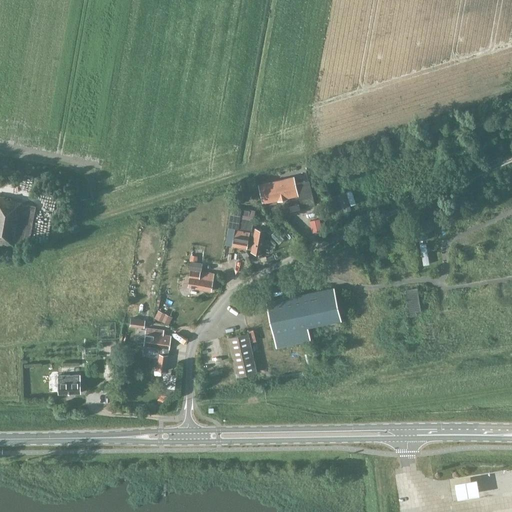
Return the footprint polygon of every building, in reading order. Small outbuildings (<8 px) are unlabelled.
[(293,175),(259,183),(262,200),(298,192),(302,207),(314,204),(309,180),(305,181),(295,183),(293,175)] [(28,245),(35,206),(22,204),(22,202),(4,198),(4,196),(0,195),(0,244),(14,247),(15,243),(28,245)] [(229,206),(226,228),(235,229),(249,232),(251,232),(253,217),(248,216),(249,209),(229,206)] [(319,218),(310,221),(313,232),(321,230),(319,218)] [(265,229),(260,228),(254,227),(253,232),(251,232),(249,232),(235,229),(231,246),(247,248),(250,248),(250,252),(261,253),(265,229)] [(296,240),(300,238),(294,230),(290,232),(296,240)] [(292,244),(281,249),(283,254),(294,249),(292,244)] [(268,262),(276,259),(274,254),(266,257),(268,262)] [(367,260),(369,278),(376,277),(374,259),(367,260)] [(200,271),(200,267),(201,263),(196,262),(189,261),(189,266),(188,270),(190,270),(188,286),(197,288),(211,290),(213,273),(200,271)] [(340,320),(337,303),(333,287),(267,302),(274,334),(276,347),(310,340),(307,327),(340,320)] [(420,310),(417,289),(406,291),(409,312),(420,310)] [(398,308),(379,311),(381,325),(391,323),(390,319),(400,318),(398,308)] [(159,310),(155,318),(161,321),(165,313),(159,310)] [(165,313),(161,321),(167,323),(170,316),(165,313)] [(184,313),(174,313),(175,323),(184,323),(184,313)] [(131,318),(130,325),(143,327),(144,320),(131,318)] [(171,335),(163,334),(164,330),(146,327),(145,329),(141,329),(140,336),(144,337),(142,354),(158,356),(156,370),(165,371),(168,355),(171,335)] [(236,377),(257,372),(248,332),(227,337),(236,377)] [(290,346),(272,350),(273,357),(291,353),(290,346)] [(79,392),(79,375),(79,374),(58,374),(59,382),(59,393),(79,392)] [(161,386),(160,394),(169,396),(171,388),(161,386)] [(478,477),(455,481),(456,485),(458,497),(480,493),(478,481),(478,477)]
